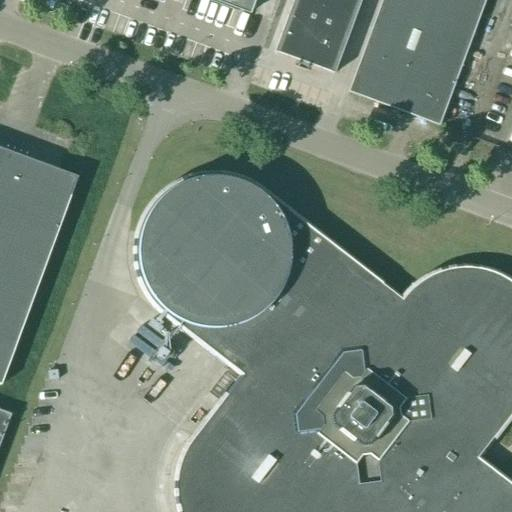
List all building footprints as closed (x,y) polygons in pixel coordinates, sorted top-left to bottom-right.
[(209,0),(249,15),(254,0),(209,0)] [(333,75),(360,0),(293,0),(273,54),(333,75)] [(438,127),(485,0),(381,0),(348,93),(438,127)] [(0,386),(1,386),(77,178),(0,149),(0,386)] [(132,249),(132,256),(133,269),(136,280),(143,296),(153,309),(162,318),(238,376),(214,407),(189,440),(183,448),(178,460),(174,475),(172,489),(173,500),(175,511),(511,511),(511,483),(481,459),(505,427),(511,418),(511,280),(509,278),(500,273),(491,269),(479,266),(466,265),(453,266),(442,268),(429,273),(422,278),(415,282),(409,287),(405,291),(401,297),(263,189),(259,187),(248,181),(238,176),(225,173),(213,172),(200,174),(190,176),(179,180),(169,185),(157,195),(150,202),(145,209),(140,217),(135,229),(133,238),(132,249)] [(0,411),(0,441),(10,415),(0,411)]
